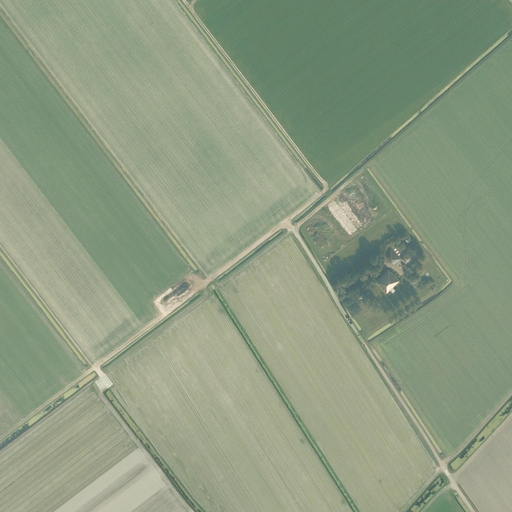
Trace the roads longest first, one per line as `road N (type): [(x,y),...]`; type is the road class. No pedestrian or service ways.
road 1 (unclassified): [(337,291),(334,298),(472,511)]
road 2 (track): [(206,282),(291,226),(334,298)]
